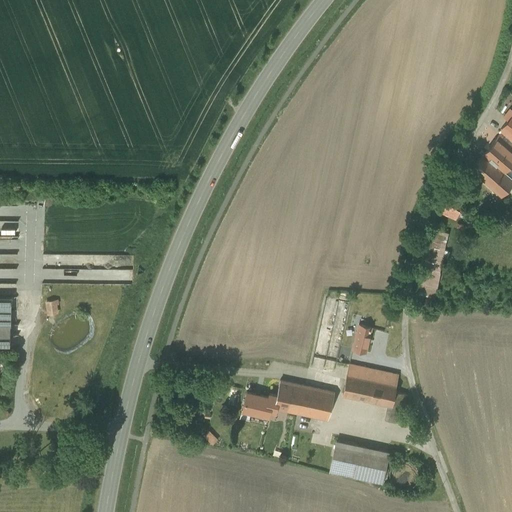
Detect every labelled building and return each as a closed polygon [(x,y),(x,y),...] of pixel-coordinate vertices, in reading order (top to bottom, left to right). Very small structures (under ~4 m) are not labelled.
[(511,118),(500,133),(511,143),(511,118)] [(500,133),(471,169),(501,195),(511,182),(511,179),(503,172),(511,161),(511,143),(500,133)] [(20,204),(0,203),(0,217),(19,218),(20,204)] [(18,235),(0,235),(0,251),(18,251),(18,235)] [(10,296),(0,296),(0,323),(10,324),(10,296)] [(57,300),(46,302),(48,314),(57,312),(56,304),(58,303),(57,300)] [(47,315),(41,311),(36,317),(43,321),(47,315)] [(0,323),(0,341),(10,341),(10,324),(0,323)] [(371,328),(359,325),(353,349),(365,351),(371,328)] [(398,375),(349,364),(342,395),(388,405),(385,419),(401,422),(406,394),(394,391),(398,375)] [(334,391),(282,380),(278,396),(276,408),(327,419),(334,391)] [(269,397),(247,392),(242,410),(268,416),(269,411),(275,412),(276,408),(278,396),(269,393),(269,397)] [(218,439),(209,430),(204,436),(213,444),(218,439)] [(388,452),(336,441),(330,471),(382,482),(388,452)] [(418,480),(419,475),(418,469),(414,465),(409,462),(404,461),(398,462),(394,465),(390,470),(389,475),(391,481),(394,486),(399,489),(404,490),(410,489),(415,485),(418,480)]
